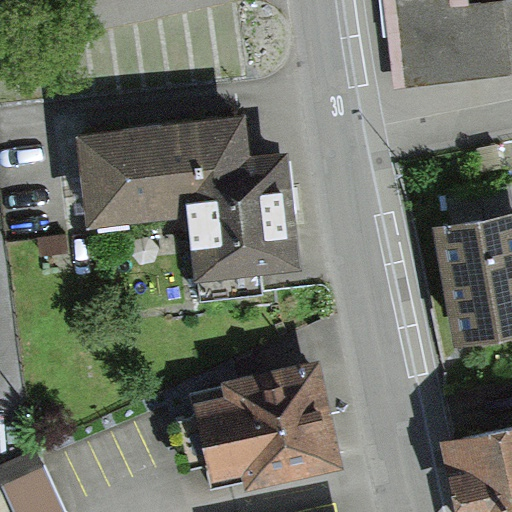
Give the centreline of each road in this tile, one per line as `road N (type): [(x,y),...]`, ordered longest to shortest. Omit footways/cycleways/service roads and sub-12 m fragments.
road 1 (tertiary): [(312,0),(409,511)]
road 2 (unknown): [(0,35),(155,0)]
